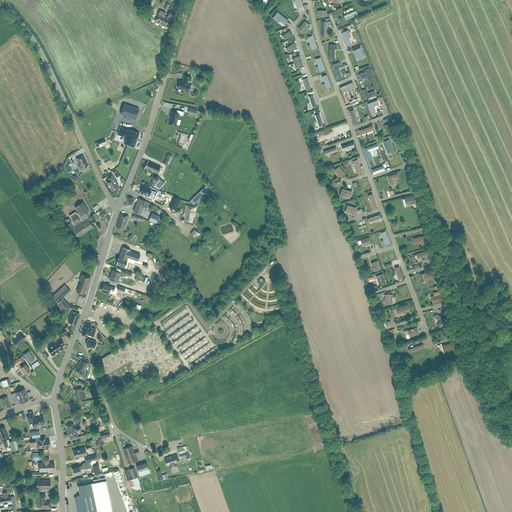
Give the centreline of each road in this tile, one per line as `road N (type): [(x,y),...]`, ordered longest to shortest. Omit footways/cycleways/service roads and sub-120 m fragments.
road 1 (unclassified): [(118,205),(41,53),(2,0)]
road 2 (tertiary): [(118,205),(188,0)]
road 3 (residential): [(146,448),(113,425),(75,335)]
road 4 (tertiary): [(75,335),(118,205)]
